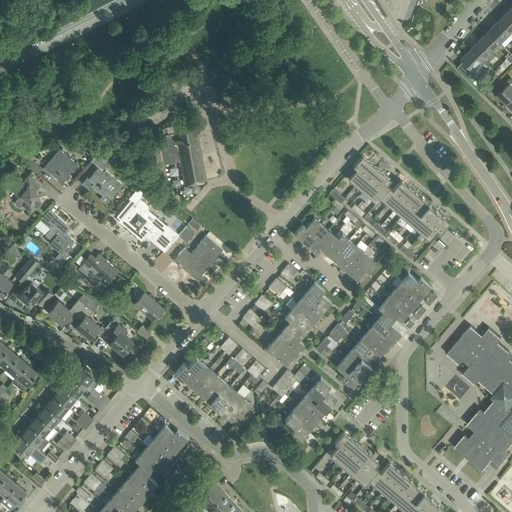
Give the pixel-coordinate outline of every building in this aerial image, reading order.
[(509,33),(511,30),(511,17),(506,12),(498,21),(509,33)] [(500,42),(509,33),(498,21),(489,30),(500,42)] [(492,51),(500,42),(489,30),(480,39),(492,51)] [(483,60),(492,51),(480,39),(471,48),(483,60)] [(473,69),(483,60),(471,48),(462,57),(461,56),(460,56),(473,69)] [(498,76),(506,68),(501,63),(499,65),(501,66),(495,73),(498,76)] [(492,81),(498,76),(495,73),(489,78),(492,81)] [(507,103),(511,97),(511,84),(510,82),(498,94),(507,103)] [(154,184),(168,180),(164,163),(180,161),(184,183),(206,179),(206,180),(207,180),(196,118),(173,122),(175,131),(163,133),(164,140),(159,141),(158,139),(144,143),(154,184)] [(87,177),(83,182),(90,187),(88,189),(89,189),(92,185),(103,194),(99,198),(106,204),(112,197),(110,196),(117,188),(122,182),(106,169),(109,165),(103,160),(109,153),(101,147),(96,152),(90,160),(98,167),(88,178),(87,177)] [(71,175),(70,174),(78,164),(60,148),(44,166),(62,182),(65,179),(67,180),(71,175)] [(361,171),(369,161),(362,155),(353,165),(357,168),(349,178),(356,184),(364,174),(361,171)] [(30,157),(25,162),(39,174),(43,168),(30,157)] [(368,177),(376,167),(369,161),(361,171),(364,174),(356,184),(363,190),(371,180),(368,177)] [(375,183),(383,173),(376,167),(368,177),(371,180),(363,190),(370,196),(378,186),(375,183)] [(381,197),(389,187),(386,184),(390,179),(383,173),(375,183),(378,186),(370,196),(377,202),(381,197)] [(40,185),(32,179),(28,175),(14,192),(19,197),(17,199),(16,201),(16,202),(16,204),(18,205),(20,206),(22,206),(23,204),(31,212),(35,207),(37,208),(41,203),(40,203),(40,200),(41,200),(36,196),(39,193),(36,190),(40,185)] [(400,196),(408,186),(401,180),(393,189),(389,187),(381,197),(388,203),(396,193),(400,196)] [(406,202),(415,192),(408,186),(400,196),(396,193),(388,203),(395,209),(403,199),(406,202)] [(144,209),(136,202),(142,194),(142,190),(139,188),(136,188),(129,197),(131,199),(117,215),(121,219),(120,220),(142,239),(146,234),(165,250),(173,240),(163,232),(166,228),(166,224),(148,209),(144,209)] [(345,197),(334,188),(333,188),(329,192),(335,197),(341,202),(345,197)] [(413,208),(422,198),(415,192),(406,202),(403,199),(395,209),(401,214),(410,205),(413,208)] [(337,207),(341,202),(335,197),(331,202),(337,207)] [(420,213),(429,204),(422,198),(413,208),(410,205),(401,214),(408,220),(417,210),(420,213)] [(356,211),(360,207),(355,203),(351,207),(356,211)] [(427,219),(435,209),(429,204),(420,213),(417,210),(408,220),(415,226),(424,216),(427,219)] [(361,216),(362,215),(365,212),(360,207),(356,211),(361,216)] [(350,218),(353,214),(348,209),(344,213),(350,218)] [(434,225),(442,215),(435,209),(427,219),(424,216),(415,226),(422,232),(430,222),(434,225)] [(363,218),(369,222),(372,218),(367,213),(363,218)] [(67,225),(54,214),(50,219),(53,222),(51,225),(52,226),(46,234),(52,238),(49,242),(60,251),(55,257),(61,263),(69,253),(68,252),(72,247),(70,246),(74,242),(69,238),(71,236),(66,232),(64,234),(62,231),(67,225)] [(363,222),(358,218),(353,214),(350,218),(355,222),(353,224),(358,228),(363,222)] [(437,229),(441,232),(449,221),(442,215),(434,225),(430,222),(422,232),(429,238),(437,229)] [(313,232),(322,223),(314,216),(306,226),(303,223),(294,233),(301,239),(310,230),(313,232)] [(193,217),(188,222),(189,223),(195,229),(197,230),(201,224),(193,217)] [(377,229),(381,225),(375,221),(372,225),(377,229)] [(320,238),(328,228),(322,223),(313,232),(310,230),(301,239),(308,245),(317,235),(320,238)] [(367,232),(370,228),(365,224),(362,228),(367,232)] [(186,225),(178,235),(187,242),(194,232),(186,225)] [(377,229),(382,234),(386,229),(381,225),(377,229)] [(323,249),(335,234),(328,228),(320,238),(317,235),(308,245),(315,251),(320,246),(323,249)] [(372,237),(375,233),(370,228),(367,232),(372,237)] [(341,248),(350,238),(343,232),(338,237),(335,234),(323,249),(329,255),(338,245),(341,248)] [(391,241),(394,237),(389,232),(386,236),(391,241)] [(218,255),(222,249),(223,248),(206,234),(191,252),(184,247),(174,259),(178,263),(178,264),(180,266),(181,265),(189,272),(190,272),(189,271),(191,269),(194,272),(192,275),(197,279),(218,255)] [(381,244),(384,240),(379,236),(375,240),(381,244)] [(5,238),(4,241),(6,244),(8,245),(11,244),(12,242),(12,238),(9,237),(5,238)] [(391,241),(396,245),(399,241),(394,237),(391,241)] [(348,254),(357,244),(350,238),(341,248),(338,245),(329,255),(336,261),(345,251),(348,254)] [(15,241),(9,248),(16,253),(21,247),(15,241)] [(355,260),(363,250),(357,244),(348,254),(345,251),(336,261),(343,267),(352,257),(355,260)] [(404,253),(408,248),(403,244),(399,248),(404,253)] [(404,253),(409,257),(413,253),(408,248),(404,253)] [(362,266),(370,256),(363,250),(355,260),(352,257),(343,267),(350,272),(358,263),(362,266)] [(81,255),(76,261),(80,265),(79,266),(89,274),(87,276),(88,279),(91,281),(93,281),(94,279),(97,281),(102,275),(109,281),(113,277),(119,270),(105,258),(104,259),(101,256),(102,255),(100,253),(88,266),(84,262),(91,253),(86,259),(81,255)] [(22,281),(39,261),(33,256),(16,276),(22,281)] [(369,272),(377,262),(370,256),(362,266),(358,263),(350,272),(362,283),(370,273),(369,272)] [(4,264),(4,265),(0,261),(0,292),(1,293),(5,289),(12,281),(5,275),(11,269),(4,264)] [(299,271),(289,263),(285,267),(295,276),(299,271)] [(291,281),(295,276),(285,267),(281,272),(291,281)] [(415,283),(426,291),(431,285),(421,276),(418,280),(408,272),(403,278),(412,286),(415,283)] [(287,285),(277,277),(277,276),(273,281),(283,290),(287,285)] [(419,299),(426,291),(415,283),(412,286),(403,278),(397,285),(406,293),(409,290),(419,299)] [(315,299),(325,308),(332,301),(322,293),(325,289),(315,280),(308,288),(318,296),(315,299)] [(43,306),(50,299),(54,294),(49,290),(46,294),(31,281),(19,295),(30,304),(36,298),(39,300),(38,302),(43,306)] [(279,295),(283,290),(273,281),(269,286),(279,295)] [(413,306),(419,299),(409,290),(406,293),(397,285),(390,293),(400,301),(402,298),(413,306)] [(320,315),(325,308),(315,299),(318,296),(308,288),(303,295),(312,302),(309,306),(320,315)] [(154,320),(164,308),(144,291),(134,303),(154,320)] [(434,300),(438,295),(434,291),(429,296),(434,300)] [(77,316),(92,297),(84,293),(70,309),(58,299),(48,311),(62,322),(71,311),(77,316)] [(273,302),(263,294),(262,293),(258,298),(269,307),(273,310),(275,308),(271,304),(273,302)] [(407,313),(413,306),(402,298),(400,301),(390,293),(384,300),(394,307),(397,304),(407,313)] [(313,322),(320,315),(309,306),(312,302),(303,295),(296,302),(306,310),(303,313),(313,322)] [(358,300),(362,304),(366,299),(362,295),(358,300)] [(429,305),(434,300),(429,296),(425,301),(429,305)] [(93,310),(100,302),(92,297),(77,316),(81,319),(76,325),(90,337),(99,325),(89,316),(93,310)] [(273,310),(269,307),(258,298),(254,302),(265,311),(267,309),(275,316),(277,313),(273,310)] [(357,309),(362,304),(358,300),(353,305),(357,309)] [(401,320),(407,313),(397,304),(394,307),(384,300),(378,307),(383,311),(394,319),(397,316),(401,320)] [(307,329),(313,322),(303,313),(306,310),(296,302),(290,309),(300,317),(297,321),(307,329)] [(422,313),(426,308),(422,305),(418,310),(422,313)] [(261,316),(251,308),(250,307),(246,312),(257,321),(261,316)] [(302,336),(307,329),(297,321),(300,317),(290,309),(285,315),(290,320),(287,323),(302,336)] [(346,314),(350,317),(354,312),(350,309),(346,314)] [(418,319),(422,313),(418,310),(413,315),(418,319)] [(391,322),(394,319),(383,311),(378,317),(387,326),(384,329),(394,338),(401,331),(391,322)] [(253,325),(257,321),(246,312),(242,317),(253,325)] [(133,340),(124,333),(127,330),(119,323),(122,318),(117,314),(105,328),(110,332),(105,338),(107,339),(106,341),(109,344),(110,342),(123,352),(133,340)] [(346,323),(350,317),(346,314),(341,319),(346,323)] [(389,344),(394,338),(384,329),(387,326),(378,317),(372,324),(381,332),(379,335),(389,344)] [(410,328),(414,322),(410,319),(406,324),(410,328)] [(299,338),(302,336),(287,323),(281,330),(290,338),(288,341),(298,350),(304,343),(299,338)] [(334,328),(338,331),(343,326),(338,323),(334,328)] [(383,351),(389,344),(379,335),(381,332),(372,324),(366,331),(375,339),(372,342),(383,351)] [(137,330),(146,338),(151,332),(142,325),(137,330)] [(212,339),(220,329),(221,329),(216,325),(207,335),(212,339)] [(511,360),(509,358),(506,362),(503,359),(509,351),(498,341),(501,337),(489,327),(482,335),(470,325),(460,337),(464,340),(461,344),(457,340),(447,352),(459,363),(463,359),(469,365),(463,373),(475,383),(478,379),(494,392),(490,396),(494,399),(484,411),(488,414),(485,418),(477,411),(467,423),(475,430),(469,437),(465,434),(454,446),(444,458),(475,484),(485,472),(482,469),(488,462),(496,468),(510,452),(506,449),(511,441),(511,360)] [(251,326),(247,331),(252,335),(256,330),(251,326)] [(334,336),(338,331),(334,328),(330,333),(334,336)] [(292,357),(298,350),(288,341),(290,338),(281,330),(275,336),(285,344),(282,347),(292,357)] [(377,358),(383,351),(372,342),(375,339),(366,331),(360,338),(370,346),(367,349),(377,358)] [(224,350),(233,340),(229,336),(220,346),(224,350)] [(282,347),(285,344),(275,336),(266,347),(286,364),(292,357),(282,347)] [(334,343),(330,340),(331,340),(327,336),(323,341),(330,348),(334,343)] [(0,355),(8,346),(0,338),(0,355)] [(371,365),(377,358),(367,349),(370,346),(360,338),(354,344),(364,352),(361,356),(371,365)] [(229,354),(237,344),(238,344),(233,340),(224,350),(229,354)] [(333,349),(330,348),(323,341),(316,348),(320,352),(322,350),(323,351),(324,350),(329,354),(333,349)] [(365,372),(371,365),(361,356),(364,352),(354,344),(348,351),(358,360),(355,363),(365,372)] [(6,368),(18,354),(8,346),(0,355),(0,363),(1,363),(6,368)] [(238,361),(247,351),(242,347),(234,358),(238,361)] [(243,366),(251,356),(252,355),(247,351),(238,361),(243,366)] [(360,378),(365,372),(355,363),(358,360),(348,351),(343,358),(352,366),(349,369),(360,378)] [(16,376),(28,363),(18,354),(6,368),(16,376)] [(203,361),(201,359),(196,355),(188,364),(184,362),(176,372),(183,378),(192,368),(195,371),(203,361)] [(353,386),(360,378),(349,369),(352,366),(343,358),(336,366),(346,374),(343,377),(353,386)] [(252,373),(261,363),(256,359),(247,369),(252,373)] [(210,367),(208,366),(203,361),(195,371),(192,368),(183,378),(190,384),(198,374),(202,376),(210,367)] [(12,381),(14,383),(22,390),(38,371),(28,363),(16,376),(12,381)] [(256,377),(258,375),(265,367),(261,363),(252,373),(256,377)] [(106,404),(111,399),(101,391),(100,392),(95,387),(99,382),(93,376),(95,374),(87,367),(85,369),(80,365),(72,375),(86,386),(97,396),(106,404)] [(217,373),(216,372),(210,367),(202,376),(198,374),(190,384),(197,390),(206,379),(209,382),(217,373)] [(295,374),(291,372),(288,369),(284,373),(294,382),(298,377),(299,378),(303,373),(299,369),(295,374)] [(215,388),(223,379),(223,378),(217,373),(209,382),(206,379),(197,390),(203,395),(212,385),(215,388)] [(290,386),(294,382),(284,373),(280,378),(290,386)] [(77,396),(86,386),(72,375),(64,385),(77,396)] [(321,395),(331,404),(338,396),(334,393),(337,389),(321,376),(314,383),(324,392),(321,395)] [(230,384),(224,379),(223,378),(223,379),(215,388),(212,385),(203,395),(210,401),(218,391),(222,394),(230,384)] [(286,391),(290,386),(280,378),(276,382),(286,391)] [(259,394),(268,383),(263,379),(254,390),(259,394)] [(285,393),(286,391),(276,382),(272,387),(279,393),(277,396),(283,400),(287,395),(285,393)] [(326,410),(331,404),(321,395),(324,392),(314,383),(309,390),(318,398),(316,401),(326,410)] [(237,390),(231,385),(230,384),(222,394),(218,391),(210,401),(217,407),(226,397),(229,400),(237,390)] [(69,406),(77,396),(64,385),(55,394),(69,406)] [(0,395),(0,402),(2,404),(10,395),(4,390),(0,395)] [(244,396),(239,392),(237,390),(229,400),(226,397),(217,407),(224,413),(232,404),(235,406),(244,396)] [(320,417),(326,410),(316,401),(318,398),(309,390),(303,397),(312,405),(310,408),(320,417)] [(60,416),(69,406),(55,394),(47,404),(60,416)] [(101,410),(106,404),(97,396),(92,402),(101,410)] [(251,403),(247,399),(244,396),(235,406),(232,404),(224,413),(238,425),(246,415),(243,412),(251,403)] [(274,407),(275,406),(279,401),(275,397),(269,403),(274,407)] [(314,424),(320,417),(310,408),(312,405),(303,397),(297,404),(306,412),(304,415),(314,424)] [(52,426),(60,416),(47,404),(38,414),(52,426)] [(308,431),(314,424),(304,415),(306,412),(297,404),(291,410),(301,419),(298,422),(308,431)] [(302,438),(308,431),(298,422),(301,419),(291,410),(285,418),(295,426),(292,429),(302,438)] [(94,419),(86,413),(84,411),(80,415),(90,423),(94,419)] [(43,436),(52,426),(38,414),(30,424),(43,436)] [(85,429),(90,423),(80,415),(76,420),(85,429)] [(188,437),(178,428),(175,432),(165,423),(159,431),(169,439),(171,436),(181,444),(188,437)] [(49,440),(43,436),(30,424),(21,434),(35,445),(35,446),(41,450),(49,440)] [(77,439),(69,432),(67,430),(63,435),(73,443),(77,439)] [(175,451),(181,444),(171,436),(169,439),(159,431),(153,438),(163,446),(166,443),(175,451)] [(63,435),(60,432),(56,437),(59,440),(56,443),(64,450),(67,447),(69,448),(73,443),(63,435)] [(342,448),(350,437),(344,432),(335,442),(338,445),(330,454),(337,460),(345,451),(342,448)] [(35,446),(35,445),(21,434),(13,444),(27,455),(29,452),(40,462),(42,460),(51,469),(56,463),(47,454),(46,455),(41,450),(35,446)] [(357,443),(354,441),(350,437),(342,448),(345,451),(337,460),(344,466),(352,457),(349,454),(357,443)] [(126,438),(122,443),(127,447),(131,443),(126,438)] [(169,458),(175,451),(166,443),(163,446),(153,438),(147,445),(157,454),(160,450),(169,458)] [(191,452),(195,446),(191,443),(187,448),(191,452)] [(364,449),(361,446),(357,443),(349,454),(352,457),(344,466),(351,472),(359,462),(356,459),(364,449)] [(125,453),(117,446),(115,444),(111,449),(121,458),(125,453)] [(164,465),(169,458),(160,450),(157,454),(147,445),(141,452),(151,460),(154,457),(164,465)] [(441,456),(445,451),(445,450),(442,447),(437,453),(441,456)] [(186,457),(191,452),(187,448),(182,453),(186,457)] [(117,463),(121,458),(111,449),(107,454),(117,463)] [(371,455),(368,452),(364,449),(356,459),(359,462),(351,472),(358,478),(366,468),(363,465),(371,455)] [(60,458),(58,457),(51,450),(47,454),(56,463),(60,458)] [(158,472),(164,465),(154,457),(151,460),(141,452),(135,458),(140,462),(151,471),(153,468),(158,472)] [(378,461),(375,458),(371,455),(363,465),(366,468),(358,478),(365,484),(369,479),(378,469),(374,466),(378,461)] [(179,465),(183,460),(179,457),(175,462),(179,465)] [(114,467),(104,459),(103,458),(99,463),(110,472),(114,467)] [(148,474),(151,471),(140,462),(134,470),(144,478),(141,481),(151,489),(157,482),(148,474)] [(175,470),(179,465),(175,462),(170,467),(175,470)] [(396,468),(393,465),(389,462),(381,471),(378,469),(369,479),(376,485),(384,475),(387,478),(396,468)] [(106,476),(110,472),(99,463),(95,468),(106,476)] [(403,474),(400,471),(396,468),(387,478),(384,475),(376,485),(383,491),(391,481),(394,484),(403,474)] [(145,496),(151,489),(141,481),(144,478),(134,470),(128,477),(138,485),(136,488),(145,496)] [(167,480),(171,474),(167,471),(163,476),(167,480)] [(321,480),(324,476),(319,471),(316,475),(321,480)] [(44,478),(35,472),(32,475),(41,482),(44,478)] [(102,481),(92,473),(92,472),(87,477),(98,486),(102,481)] [(0,490),(5,495),(16,481),(6,473),(0,480),(0,490)] [(410,480),(406,477),(403,474),(394,484),(391,481),(383,491),(390,497),(398,487),(401,490),(410,480)] [(326,484),(327,483),(329,480),(324,476),(321,480),(326,484)] [(94,490),(98,486),(87,477),(84,481),(94,490)] [(140,503),(145,496),(136,488),(138,485),(128,477),(122,483),(132,492),(130,495),(140,503)] [(417,486),(413,483),(410,480),(401,490),(398,487),(390,497),(397,502),(405,493),(408,496),(417,486)] [(5,495),(7,497),(15,503),(26,490),(16,481),(5,495)] [(242,511),(214,482),(198,497),(212,511),(242,511)] [(134,510),(140,503),(130,495),(132,492),(122,483),(117,490),(127,498),(124,501),(134,510)] [(335,491),(338,487),(333,483),(329,487),(335,491)] [(90,494),(81,486),(80,486),(76,490),(86,499),(90,494)] [(424,492),(420,489),(417,486),(408,496),(405,493),(397,502),(404,508),(412,499),(415,502),(424,492)] [(340,496),(341,495),(343,492),(338,487),(335,491),(340,496)] [(123,511),(132,511),(134,510),(124,501),(127,498),(117,490),(111,497),(121,506),(119,508),(123,511)] [(431,497),(427,494),(424,492),(415,502),(412,499),(404,508),(407,511),(412,511),(418,505),(422,508),(431,497)] [(71,502),(79,507),(84,498),(76,493),(71,502)] [(348,503),(352,499),(347,495),(343,499),(348,503)] [(123,511),(119,508),(121,506),(111,497),(105,504),(114,511),(123,511)] [(359,505),(362,501),(357,497),(354,501),(359,505)] [(430,511),(438,503),(434,500),(431,497),(422,508),(418,505),(412,511),(424,511),(425,511),(426,511),(430,511)] [(364,509),(365,508),(367,505),(362,501),(359,505),(364,509)] [(442,511),(445,509),(438,503),(430,511),(426,511),(425,511),(424,511),(442,511)]
